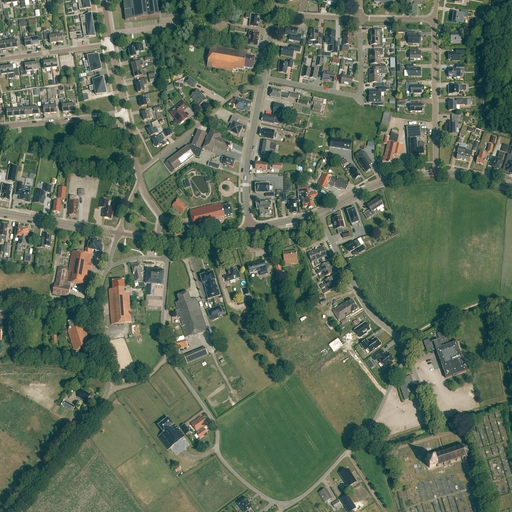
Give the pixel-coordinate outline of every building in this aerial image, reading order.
[(12,4),(10,0),(4,0),(5,5),(10,4),(11,8),(13,8),(13,4),(12,4)] [(122,0),(125,21),(159,17),(156,0),(122,0)] [(90,9),(89,1),(78,3),(80,11),(90,9)] [(467,18),(468,11),(461,10),(460,14),(453,13),(451,23),(462,24),(463,18),(467,18)] [(259,20),(259,16),(246,14),(245,19),(250,19),(249,27),(258,28),(258,24),(259,24),(259,20)] [(91,15),(80,17),(82,24),(92,22),(91,15)] [(94,29),(92,22),(82,24),(83,31),(94,29)] [(286,31),(285,36),(289,36),(289,40),(300,42),(301,36),(297,35),(298,29),(293,28),(293,29),(287,28),(287,31),(286,31)] [(95,37),(94,29),(83,31),(84,38),(95,37)] [(370,33),(370,39),(379,39),(379,35),(382,35),(382,29),(373,29),(373,33),(370,33)] [(54,31),(55,35),(56,35),(57,43),(63,42),(63,35),(57,35),(56,31),(54,31)] [(322,34),(320,34),(320,33),(318,33),(318,31),(310,31),(310,40),(308,40),(308,45),(309,46),(311,46),(312,45),(312,42),(315,42),(315,46),(321,46),(322,40),(322,34)] [(338,54),(338,43),(335,43),(336,31),(331,31),(331,32),(331,33),(327,32),(327,38),(326,37),(325,44),(329,44),(329,52),(332,52),(332,53),(338,54)] [(56,35),(55,35),(51,36),(51,32),(48,32),(48,33),(44,34),(45,40),(48,39),(48,40),(50,40),(50,44),(57,43),(56,35)] [(257,46),(259,33),(250,32),(248,40),(245,40),(245,44),(257,46)] [(349,52),(349,47),(347,47),(347,46),(352,46),(352,41),(352,40),(352,39),(351,38),(351,34),(349,34),(348,32),(346,33),(343,33),(343,45),(344,45),(344,47),(341,47),(341,52),(349,52)] [(414,36),(414,33),(406,33),(406,41),(408,41),(408,44),(420,44),(420,36),(414,36)] [(30,39),(31,47),(38,46),(38,42),(40,41),(40,40),(43,40),(42,34),(37,35),(37,38),(32,39),(31,34),(29,35),(30,39)] [(450,44),(460,44),(460,34),(450,34),(450,44)] [(30,39),(26,39),(25,35),(23,35),(23,40),(25,40),(25,47),(31,47),(30,39)] [(9,37),(9,42),(11,42),(12,49),(18,48),(17,41),(12,41),(11,37),(9,37)] [(11,42),(9,42),(5,42),(5,38),(3,38),(3,42),(4,42),(5,50),(9,50),(9,51),(12,50),(11,49),(12,49),(11,42)] [(382,39),(379,39),(370,39),(371,46),(374,46),(374,49),(382,49),(382,39)] [(253,70),(255,57),(246,56),(247,50),(211,44),(207,67),(232,71),(232,69),(236,70),(237,69),(244,70),(244,68),(253,70)] [(142,45),(140,45),(133,47),(133,49),(129,50),(130,57),(136,56),(136,53),(144,51),(142,45)] [(300,52),(301,47),(291,46),(290,49),(282,48),(281,56),(293,58),(294,51),(300,52)] [(410,60),(420,60),(420,52),(416,52),(416,49),(410,49),(410,60)] [(460,55),(464,55),(464,49),(456,49),(456,53),(448,53),(448,60),(452,60),(452,62),(460,61),(460,55)] [(380,53),(383,53),(382,50),(374,50),(375,53),(370,53),(370,59),(380,59),(380,53)] [(100,62),(98,55),(88,57),(89,61),(84,62),(84,66),(100,62)] [(380,64),(380,59),(370,59),(370,65),(375,65),(375,68),(383,67),(383,64),(380,64)] [(52,69),(51,61),(43,62),(44,70),(50,69),(51,74),(53,73),(53,69),(52,69)] [(56,61),(51,61),(52,69),(53,69),(56,68),(57,73),(59,73),(59,68),(57,68),(56,61)] [(132,64),(133,71),(141,69),(140,66),(143,65),(142,61),(139,62),(132,64)] [(292,69),(293,62),(287,61),(287,63),(280,62),(279,66),(280,66),(279,73),(286,74),(287,68),(292,69)] [(31,63),(32,64),(33,72),(31,72),(32,76),(34,76),(34,71),(38,71),(38,75),(40,75),(40,70),(39,70),(38,63),(34,64),(34,62),(31,63)] [(101,70),(100,62),(84,66),(85,68),(90,67),(91,72),(101,70)] [(32,64),(25,65),(25,69),(24,69),(24,70),(21,71),(21,76),(27,76),(26,72),(31,72),(33,72),(32,64)] [(408,77),(421,77),(421,68),(416,68),(413,68),(413,65),(406,65),(406,71),(408,71),(408,77)] [(460,71),(464,71),(464,65),(456,65),(456,69),(454,69),(454,68),(448,69),(449,78),(453,78),(453,79),(456,79),(456,78),(460,77),(460,71)] [(13,66),(6,67),(7,75),(9,75),(13,74),(13,79),(15,78),(15,77),(19,77),(18,71),(15,71),(15,70),(13,70),(13,66)] [(7,75),(6,67),(0,68),(1,76),(6,75),(7,79),(8,79),(9,79),(9,75),(7,75)] [(328,83),(329,73),(324,72),(324,68),(322,67),(320,74),(323,74),(322,81),(328,83)] [(309,79),(311,69),(305,68),(303,77),(309,79)] [(386,68),(375,69),(375,72),(369,72),(369,78),(379,78),(379,75),(386,74),(386,68)] [(142,72),(141,69),(133,71),(135,78),(142,76),(142,77),(146,76),(145,71),(142,72)] [(316,80),(318,70),(311,69),(309,79),(316,80)] [(185,83),(194,88),(197,83),(188,77),(185,83)] [(105,86),(103,78),(93,81),(94,86),(89,87),(90,89),(105,86)] [(380,84),(379,78),(369,78),(369,84),(374,84),(374,87),(379,87),(379,88),(383,87),(382,83),(380,84)] [(143,86),(147,84),(146,79),(140,80),(140,83),(136,84),(138,93),(145,92),(143,86)] [(411,94),(422,94),(422,86),(418,86),(418,83),(409,83),(409,91),(411,91),(411,94)] [(467,91),(466,87),(462,87),(462,84),(456,84),(456,87),(449,87),(449,95),(459,94),(459,91),(467,91)] [(106,93),(105,86),(90,89),(90,92),(95,91),(96,96),(106,93)] [(386,87),(383,87),(379,88),(379,90),(369,91),(369,97),(381,97),(381,93),(386,93),(386,87)] [(299,99),(299,95),(290,93),(290,94),(281,92),(281,91),(272,89),(271,93),(285,96),(284,96),(288,97),(296,99),(299,99)] [(198,90),(191,96),(196,101),(195,102),(197,104),(198,104),(199,106),(202,103),(203,104),(205,102),(205,101),(206,100),(198,90)] [(315,103),(313,111),(321,113),(324,100),(314,97),(312,102),(315,103)] [(381,97),(369,97),(369,103),(374,103),(374,106),(383,106),(383,103),(381,103),(381,97)] [(147,104),(149,103),(149,99),(146,99),(146,98),(139,100),(141,107),(147,106),(147,104)] [(249,112),(251,103),(246,102),(247,100),(238,99),(235,98),(233,105),(237,105),(236,110),(244,112),(244,111),(249,112)] [(470,100),(464,100),(464,99),(458,99),(458,103),(449,103),(449,111),(456,111),(456,106),(470,105),(470,100)] [(67,100),(67,105),(68,105),(69,113),(76,112),(75,104),(70,105),(70,100),(67,100)] [(68,105),(67,105),(63,105),(63,101),(61,101),(61,106),(62,106),(63,113),(69,113),(68,105)] [(410,112),(422,112),(422,104),(416,104),(416,101),(410,101),(410,112)] [(50,106),(49,106),(45,106),(44,102),(42,103),(42,107),(43,107),(44,115),(51,114),(50,106)] [(56,106),(51,106),(51,102),(48,102),(49,106),(50,106),(51,114),(57,114),(56,106)] [(188,108),(183,102),(175,109),(176,110),(172,113),(175,117),(174,118),(177,121),(180,124),(184,121),(187,118),(182,112),(188,108)] [(30,104),(31,108),(32,108),(33,116),(39,115),(38,107),(33,108),(33,103),(30,104)] [(32,108),(31,108),(27,108),(27,104),(24,104),(24,109),(26,108),(26,116),(33,116),(32,108)] [(282,113),(283,106),(275,104),(272,116),(263,114),(261,121),(273,124),(274,124),(283,126),(284,119),(285,120),(286,113),(282,113)] [(19,109),(18,109),(14,109),(14,105),(12,105),(12,110),(13,110),(14,117),(20,117),(19,109)] [(26,108),(24,109),(20,109),(20,105),(18,105),(18,109),(19,109),(20,117),(26,116),(26,108)] [(13,110),(12,110),(8,110),(8,106),(5,106),(6,110),(7,110),(7,118),(14,117),(13,110)] [(144,120),(153,119),(151,111),(143,113),(144,120)] [(384,113),(381,126),(388,128),(392,115),(384,113)] [(456,129),(459,129),(459,115),(452,116),(452,123),(449,123),(449,135),(456,135),(456,129)] [(239,137),(244,126),(238,123),(239,120),(233,117),(230,123),(232,124),(228,131),(239,137)] [(151,137),(159,133),(158,131),(161,129),(157,121),(152,124),(153,127),(147,130),(151,137)] [(106,133),(118,133),(118,126),(116,126),(116,124),(106,124),(106,127),(106,131),(106,133)] [(409,158),(411,158),(418,157),(418,155),(424,155),(423,149),(424,149),(425,143),(420,143),(420,139),(421,139),(420,126),(406,128),(407,139),(410,138),(410,140),(407,141),(407,142),(409,158)] [(275,133),(275,131),(266,129),(266,130),(261,129),(260,136),(265,137),(264,138),(273,140),(274,133),(275,133)] [(170,130),(164,133),(167,138),(173,135),(170,130)] [(399,156),(402,145),(397,144),(398,136),(396,135),(397,132),(392,130),(391,132),(390,137),(385,136),(383,144),(387,144),(384,157),(383,157),(382,162),(392,164),(393,158),(395,158),(395,155),(399,156)] [(198,131),(192,144),(192,145),(190,144),(165,164),(172,173),(194,156),(199,158),(203,149),(212,153),(214,149),(216,150),(216,148),(227,153),(229,150),(231,151),(233,148),(230,147),(231,144),(220,139),(221,137),(219,137),(220,135),(211,131),(209,134),(206,133),(206,134),(198,131)] [(158,137),(158,138),(153,140),(157,148),(162,145),(162,146),(163,146),(166,145),(166,144),(165,142),(164,142),(163,140),(165,139),(162,135),(158,137)] [(350,151),(352,141),(331,138),(330,148),(350,151)] [(274,155),(276,144),(263,142),(262,142),(260,150),(262,150),(261,154),(268,156),(268,154),(274,155)] [(510,146),(503,144),(501,151),(507,153),(510,146)] [(463,161),(465,150),(466,149),(458,148),(457,154),(456,159),(463,161)] [(368,158),(365,152),(364,153),(362,150),(356,154),(355,157),(363,169),(366,173),(368,172),(371,171),(370,170),(371,170),(369,166),(365,160),(368,158)] [(469,151),(465,150),(463,161),(469,162),(471,157),(472,152),(469,151)] [(511,151),(511,156),(508,155),(503,169),(506,170),(505,172),(510,174),(511,174),(511,151)] [(502,161),(505,154),(500,152),(498,155),(497,160),(494,159),(493,163),(494,163),(493,168),(493,169),(496,170),(496,169),(499,170),(500,165),(502,166),(503,162),(502,161)] [(476,163),(476,164),(484,166),(486,159),(485,159),(486,154),(480,153),(479,157),(478,157),(477,161),(476,161),(475,163),(476,163)] [(232,168),(235,161),(226,158),(222,157),(221,162),(224,163),(223,165),(224,165),(224,166),(227,167),(227,166),(232,168)] [(270,168),(271,164),(267,164),(256,163),(255,170),(263,170),(263,171),(265,172),(265,171),(266,171),(267,167),(270,168)] [(355,180),(360,176),(356,169),(355,169),(352,165),(348,167),(351,172),(350,173),(352,176),(355,180)] [(7,181),(15,182),(17,171),(9,170),(7,181)] [(346,190),(349,184),(344,181),(345,181),(338,178),(337,179),(326,174),(323,173),(317,185),(326,190),(328,185),(340,190),(341,188),(346,190)] [(17,182),(15,195),(20,196),(19,200),(25,201),(25,202),(30,203),(31,198),(30,198),(31,192),(31,188),(24,186),(24,187),(22,187),(23,183),(17,182)] [(255,189),(255,194),(274,194),(274,187),(269,187),(269,185),(267,185),(267,183),(263,183),(263,185),(255,185),(255,186),(255,189)] [(10,192),(10,190),(11,190),(12,186),(3,184),(1,194),(4,195),(3,200),(5,200),(9,201),(11,192),(10,192)] [(34,203),(44,205),(46,193),(51,194),(52,187),(45,185),(44,192),(36,190),(34,198),(35,198),(34,203)] [(311,188),(305,186),(305,188),(297,189),(297,190),(298,195),(299,202),(302,201),(303,208),(308,207),(308,209),(313,208),(312,203),(313,203),(312,198),(318,197),(317,193),(308,194),(308,190),(310,191),(311,188)] [(58,198),(65,199),(66,188),(59,187),(58,198)] [(182,214),(188,206),(178,198),(172,206),(182,214)] [(290,201),(288,202),(289,210),(292,210),(292,214),(297,213),(296,210),(297,210),(296,204),(295,201),(295,198),(290,199),(290,201)] [(374,211),(383,205),(379,198),(367,206),(370,210),(364,214),(367,220),(376,214),(374,211)] [(104,214),(103,218),(111,219),(112,215),(113,209),(110,208),(110,205),(111,202),(102,200),(100,208),(104,208),(103,214),(104,214)] [(53,212),(60,213),(61,202),(54,201),(53,212)] [(78,210),(78,201),(69,201),(69,215),(77,215),(77,210),(78,210)] [(271,209),(271,202),(256,203),(257,211),(260,210),(260,217),(269,216),(269,210),(271,209)] [(225,218),(233,216),(230,204),(222,206),(221,203),(190,211),(194,230),(217,224),(217,222),(226,220),(225,218)] [(352,227),(360,224),(357,217),(358,217),(357,214),(356,214),(354,209),(353,208),(351,209),(351,210),(347,211),(352,227)] [(343,233),(342,228),(344,228),(341,217),(333,219),(336,230),(337,230),(338,235),(342,234),(343,239),(349,237),(348,232),(343,233)] [(28,238),(29,229),(28,229),(28,228),(27,228),(26,228),(22,228),(22,227),(21,227),(20,228),(19,227),(18,236),(20,237),(20,239),(19,239),(18,245),(17,252),(21,253),(22,250),(26,250),(27,246),(28,246),(28,243),(27,243),(28,238)] [(51,247),(52,235),(44,235),(43,239),(40,239),(39,248),(47,249),(48,247),(51,247)] [(87,280),(88,277),(88,276),(89,274),(88,274),(89,271),(91,271),(92,264),(90,263),(92,255),(91,255),(92,250),(96,251),(95,255),(100,256),(101,252),(103,252),(104,247),(101,247),(102,242),(98,241),(91,239),(90,243),(89,243),(88,249),(86,249),(85,254),(72,252),(69,273),(67,273),(68,270),(59,269),(56,284),(55,284),(53,295),(68,297),(70,287),(65,286),(66,281),(67,282),(67,283),(86,286),(87,283),(88,281),(87,280)] [(357,248),(361,246),(358,241),(354,243),(353,242),(346,246),(349,252),(357,248)] [(315,256),(325,252),(323,247),(313,251),(315,256)] [(293,265),(298,264),(296,251),(283,253),(284,265),(293,264),(293,265)] [(313,251),(308,254),(312,263),(315,261),(316,263),(315,263),(316,266),(319,265),(317,261),(315,256),(313,251)] [(327,257),(325,252),(315,256),(317,261),(319,260),(321,263),(323,262),(322,259),(327,257)] [(24,262),(32,263),(33,256),(25,255),(24,262)] [(262,275),(268,274),(264,261),(256,263),(255,262),(247,264),(249,272),(253,271),(254,273),(261,271),(262,275)] [(323,263),(319,265),(320,267),(319,267),(321,270),(320,271),(319,270),(316,272),(318,275),(322,272),(331,268),(328,262),(324,265),(323,263)] [(140,274),(142,274),(141,268),(140,268),(139,265),(131,267),(133,276),(134,275),(136,282),(142,281),(140,274)] [(280,266),(275,267),(278,279),(285,277),(284,272),(282,273),(280,266)] [(224,278),(225,283),(240,278),(239,274),(237,274),(235,267),(227,270),(229,276),(224,278)] [(320,280),(334,273),(331,268),(322,272),(324,276),(322,276),(322,275),(319,277),(320,280)] [(147,296),(154,296),(155,285),(163,286),(164,271),(148,270),(147,284),(148,284),(147,296)] [(215,280),(213,272),(208,274),(208,273),(204,274),(205,275),(200,276),(203,284),(204,284),(206,290),(205,290),(208,299),(220,295),(217,286),(216,286),(214,280),(215,280)] [(332,277),(323,282),(325,285),(324,286),(324,285),(320,287),(322,290),(326,287),(335,283),(332,277)] [(111,325),(131,324),(128,293),(126,293),(126,289),(124,289),(124,281),(112,282),(112,290),(108,290),(111,325)] [(338,288),(335,283),(326,287),(328,290),(327,291),(326,290),(323,292),(324,295),(338,288)] [(186,338),(208,332),(196,299),(191,301),(188,293),(177,297),(179,303),(176,304),(177,309),(176,310),(186,338)] [(352,313),(358,310),(357,308),(357,306),(356,306),(355,305),(354,305),(354,304),(354,303),(354,302),(353,301),(352,301),(352,300),(345,304),(344,304),(332,311),(336,316),(339,322),(352,314),(352,313)] [(215,308),(207,311),(210,317),(211,317),(212,321),(218,318),(217,314),(218,314),(215,308)] [(74,352),(90,347),(83,325),(79,326),(77,320),(68,323),(69,327),(67,328),(69,332),(67,332),(74,352)] [(458,328),(461,327),(458,320),(452,322),(454,329),(458,327),(458,328)] [(366,333),(369,330),(365,324),(355,331),(360,338),(366,334),(366,333)] [(437,336),(439,340),(440,340),(442,348),(436,350),(435,350),(436,351),(437,350),(446,378),(445,379),(468,372),(467,371),(466,371),(465,367),(465,366),(464,366),(456,343),(457,343),(457,342),(448,345),(444,332),(438,334),(437,336)] [(367,349),(370,353),(374,350),(376,348),(377,348),(381,345),(380,344),(380,343),(379,341),(378,341),(376,338),(369,343),(366,340),(360,345),(365,351),(367,349)] [(179,350),(188,347),(186,340),(177,342),(171,343),(173,349),(178,347),(179,350)] [(440,340),(439,340),(430,343),(429,340),(424,342),(423,344),(426,352),(425,352),(436,349),(436,350),(442,348),(440,340)] [(205,348),(184,357),(187,364),(208,355),(205,348)] [(394,360),(388,353),(386,355),(382,350),(373,357),(375,361),(379,358),(380,359),(379,360),(384,367),(387,365),(389,367),(393,364),(391,362),(394,360)] [(75,364),(79,357),(71,352),(67,359),(75,364)] [(371,369),(375,367),(369,360),(366,362),(371,369)] [(413,382),(411,376),(397,381),(400,386),(413,382)] [(407,387),(401,389),(405,400),(413,398),(410,391),(409,392),(407,387)] [(86,402),(90,395),(81,390),(77,397),(86,402)] [(63,406),(72,412),(75,407),(65,401),(63,406)] [(204,430),(203,429),(208,425),(204,419),(202,420),(201,417),(191,424),(197,433),(200,431),(201,432),(200,433),(203,437),(207,434),(204,430)] [(168,450),(184,437),(174,424),(173,425),(168,419),(158,426),(163,432),(158,437),(168,450)] [(466,448),(463,447),(463,446),(462,446),(461,447),(458,448),(458,447),(457,447),(457,448),(453,450),(452,448),(451,449),(452,450),(447,452),(446,451),(445,451),(446,452),(445,452),(444,449),(440,450),(441,454),(440,454),(440,453),(439,453),(439,454),(433,456),(432,455),(432,456),(433,457),(426,459),(429,468),(436,466),(436,468),(437,468),(437,466),(443,465),(443,466),(444,466),(444,467),(450,465),(450,463),(450,462),(455,461),(455,462),(456,462),(456,460),(461,459),(461,460),(462,460),(464,467),(469,465),(466,457),(467,454),(469,454),(469,453),(467,453),(466,449),(467,448),(466,448)] [(347,488),(357,482),(348,469),(346,471),(345,470),(339,473),(344,481),(343,482),(347,488)] [(324,503),(332,498),(326,490),(325,491),(324,489),(318,493),(324,503)] [(248,511),(247,511),(252,507),(244,498),(237,503),(243,511),(248,511)] [(338,500),(332,504),(335,509),(335,508),(337,511),(342,507),(338,500)]
